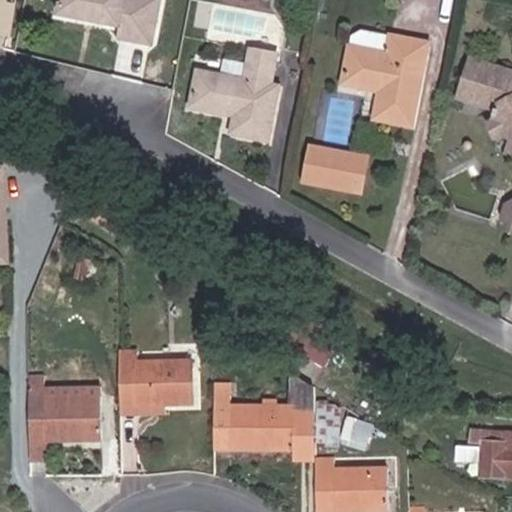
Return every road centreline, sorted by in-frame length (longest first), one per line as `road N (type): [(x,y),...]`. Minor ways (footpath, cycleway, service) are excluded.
road 1 (residential): [(86,86),(511,336)]
road 2 (unknown): [(37,511),(19,482),(16,207)]
